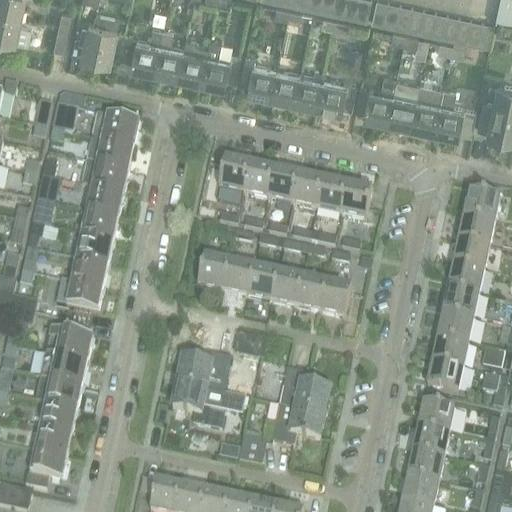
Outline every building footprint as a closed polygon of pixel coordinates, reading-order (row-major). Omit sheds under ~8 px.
[(0,0),(0,14),(23,19),(27,0),(0,0)] [(206,0),(205,6),(217,9),(218,0),(206,0)] [(226,0),(218,0),(217,9),(231,12),(233,1),(226,0)] [(261,0),(261,2),(297,9),(298,0),(261,0)] [(298,0),(297,9),(308,12),(311,0),(298,0)] [(311,0),(308,12),(320,14),(323,0),(311,0)] [(366,0),(323,0),(320,14),(368,24),(373,1),(366,0)] [(511,0),(501,0),(500,6),(503,8),(501,17),(511,19),(511,0)] [(372,25),(384,28),(388,4),(377,2),(372,25)] [(388,4),(384,28),(396,31),(401,7),(388,4)] [(401,7),(396,31),(407,33),(412,10),(401,7)] [(412,10),(407,33),(419,36),(424,12),(412,10)] [(274,21),(287,23),(289,14),(276,11),(274,21)] [(424,12),(419,36),(431,38),(436,15),(424,12)] [(21,29),(23,19),(0,14),(0,41),(18,45),(30,47),(33,32),(21,29)] [(289,14),(287,23),(301,26),(303,16),(289,14)] [(118,30),(119,26),(120,20),(97,15),(95,25),(89,24),(81,59),(111,66),(118,30)] [(436,15),(431,38),(443,41),(448,17),(436,15)] [(62,16),(60,26),(72,29),(74,18),(62,16)] [(448,17),(443,41),(455,43),(460,20),(448,17)] [(460,20),(455,43),(467,46),(471,22),(460,20)] [(321,31),(334,34),(337,24),(323,21),(321,31)] [(471,22),(467,46),(478,48),(483,25),(471,22)] [(337,24),(334,34),(347,36),(349,26),(337,24)] [(483,25),(478,48),(490,51),(495,28),(483,25)] [(54,53),(66,55),(72,29),(60,26),(54,53)] [(131,69),(154,74),(163,32),(153,30),(150,43),(137,41),(131,69)] [(163,32),(154,74),(178,79),(184,51),(171,48),(174,35),(163,32)] [(391,46),(404,48),(406,38),(393,36),(391,46)] [(406,38),(404,48),(417,51),(419,41),(406,38)] [(0,41),(0,59),(13,63),(17,45),(0,41)] [(184,51),(178,79),(201,84),(208,50),(200,48),(201,44),(187,41),(185,51),(184,51)] [(208,50),(201,84),(226,89),(227,84),(236,86),(242,57),(232,55),(231,61),(219,58),(220,52),(221,52),(223,44),(211,42),(209,50),(208,50)] [(453,49),(451,58),(464,60),(467,46),(455,43),(454,47),(453,49)] [(438,55),(451,58),(453,49),(440,46),(438,55)] [(352,50),(348,68),(359,71),(363,53),(352,50)] [(246,57),(240,87),(249,89),(247,94),(271,99),(277,71),(255,66),(256,59),(246,57)] [(277,71),(271,99),(295,104),(301,76),(277,71)] [(301,76),(295,104),(319,109),(325,81),(324,81),(326,74),(314,72),(313,78),(301,76)] [(388,124),(394,96),(397,82),(384,79),(381,93),(361,88),(356,113),(365,115),(364,119),(388,124)] [(325,81),(319,109),(342,114),(346,99),(355,101),(357,88),(325,81)] [(418,101),(412,129),(435,134),(444,91),(421,86),(418,101)] [(477,133),(511,140),(511,89),(498,86),(495,106),(483,103),(477,133)] [(444,91),(435,134),(470,141),(476,113),(454,108),(457,94),(444,91)] [(394,96),(388,124),(412,129),(418,101),(394,96)] [(60,100),(58,110),(72,113),(78,114),(84,115),(87,102),(76,100),(65,98),(60,100)] [(41,106),(36,129),(48,132),(53,109),(41,106)] [(53,133),(67,136),(73,137),(78,114),(72,113),(58,110),(53,133)] [(97,118),(92,141),(135,151),(140,127),(108,120),(107,121),(97,118)] [(33,142),(45,144),(48,132),(36,129),(33,142)] [(53,133),(51,146),(63,148),(64,143),(66,144),(67,136),(53,133)] [(92,141),(87,165),(130,174),(135,151),(92,141)] [(220,194),(245,199),(250,168),(226,163),(220,194)] [(28,165),(26,177),(38,179),(41,167),(28,165)] [(82,189),(92,191),(125,198),(130,174),(87,165),(82,189)] [(250,168),(245,199),(269,204),(276,173),(250,168)] [(46,169),(43,181),(56,183),(58,171),(46,169)] [(276,173),(269,204),(293,210),(293,208),(300,179),(276,173)] [(23,190),(35,192),(38,179),(26,177),(23,190)] [(293,208),(293,210),(317,215),(318,213),(324,184),(300,179),(293,208)] [(40,194),(53,196),(56,183),(43,181),(40,194)] [(318,213),(317,215),(342,220),(349,189),(324,184),(318,213)] [(349,189),(342,220),(367,225),(373,194),(349,189)] [(92,191),(87,215),(120,221),(125,198),(92,191)] [(470,196),(464,221),(495,228),(501,203),(470,196)] [(18,211),(16,223),(28,225),(31,214),(18,211)] [(87,215),(82,238),(115,245),(120,221),(87,215)] [(36,216),(33,227),(46,230),(48,219),(36,216)] [(222,218),(221,226),(238,229),(240,222),(222,218)] [(464,221),(459,245),(490,252),(495,228),(464,221)] [(11,248),(23,250),(23,251),(28,225),(16,223),(11,248)] [(247,223),(245,231),(262,235),(264,227),(247,223)] [(33,227),(30,240),(43,243),(46,230),(33,227)] [(271,228),(269,236),(287,240),(289,232),(271,228)] [(295,234),(293,241),(311,245),(313,237),(295,234)] [(253,247),(254,239),(237,236),(235,243),(253,247)] [(82,238),(77,263),(109,269),(115,245),(82,238)] [(319,238),(317,246),(317,247),(335,250),(337,242),(319,238)] [(277,253),(279,245),(279,244),(261,240),(259,249),(277,253)] [(344,244),(342,252),(360,255),(362,248),(344,244)] [(459,245),(454,270),(485,276),(490,252),(459,245)] [(284,254),(308,259),(310,251),(285,246),(284,254)] [(310,251),(308,259),(326,263),(327,255),(310,251)] [(350,268),(351,260),(334,256),(332,264),(350,268)] [(9,258),(6,271),(18,273),(21,261),(9,258)] [(199,292),(224,297),(231,266),(206,261),(199,292)] [(362,262),(360,272),(371,274),(373,264),(362,262)] [(77,263),(72,286),(104,293),(109,269),(77,263)] [(26,264),(23,275),(35,278),(37,266),(26,264)] [(231,266),(224,297),(249,302),(256,271),(231,266)] [(454,270),(449,294),(480,301),(485,276),(454,270)] [(0,281),(0,308),(13,311),(15,300),(13,300),(16,285),(15,285),(18,273),(6,271),(4,282),(0,281)] [(256,271),(249,302),(273,307),(280,276),(256,271)] [(32,291),(35,278),(23,275),(20,289),(32,291)] [(280,276),(273,307),(297,312),(304,281),(280,276)] [(304,281),(297,312),(322,318),(329,287),(304,281)] [(99,318),(104,293),(72,286),(67,311),(99,318)] [(329,287),(322,318),(346,323),(352,292),(329,287)] [(449,294),(444,319),(475,325),(480,301),(449,294)] [(15,300),(13,311),(13,312),(36,317),(38,305),(15,300)] [(0,322),(10,325),(13,311),(0,308),(0,322)] [(13,311),(10,325),(33,330),(36,317),(13,312),(13,311)] [(444,319),(438,343),(469,350),(475,325),(444,319)] [(51,334),(46,357),(89,366),(93,343),(51,334)] [(10,337),(7,349),(19,351),(22,340),(10,337)] [(240,339),(236,358),(259,363),(263,343),(240,339)] [(438,343),(433,367),(464,374),(469,350),(438,343)] [(17,365),(19,351),(7,349),(5,362),(17,365)] [(46,357),(41,380),(83,389),(89,366),(46,357)] [(183,363),(178,388),(210,395),(213,380),(230,383),(234,362),(209,357),(206,368),(183,363)] [(502,375),(510,376),(511,367),(511,357),(506,357),(502,375)] [(459,398),(464,374),(433,367),(428,392),(459,398)] [(288,374),(281,410),(327,420),(332,394),(308,389),(310,379),(288,374)] [(36,405),(46,407),(78,414),(83,389),(41,380),(36,405)] [(497,399),(505,401),(509,383),(501,381),(497,399)] [(0,384),(0,396),(9,399),(12,387),(0,384)] [(244,386),(241,399),(251,402),(254,388),(244,386)] [(207,409),(210,395),(178,388),(172,413),(196,418),(194,428),(223,435),(227,414),(207,409)] [(0,410),(7,412),(9,399),(0,396),(0,410)] [(46,407),(41,431),(73,438),(78,414),(46,407)] [(425,408),(420,432),(450,438),(455,414),(425,408)] [(321,445),(327,420),(281,410),(273,446),(295,450),(297,440),(321,445)] [(491,426),(488,441),(496,443),(500,423),(501,419),(487,416),(485,425),(491,426)] [(41,431),(36,454),(68,461),(73,438),(41,431)] [(420,432),(414,456),(445,462),(450,438),(420,432)] [(511,433),(506,432),(502,451),(511,452),(511,445),(511,433)] [(240,465),(263,470),(268,445),(245,441),(240,465)] [(483,464),(491,466),(496,443),(488,441),(483,464)] [(63,486),(68,461),(36,454),(31,478),(29,478),(26,490),(47,494),(50,483),(63,486)] [(414,456),(409,480),(440,487),(445,462),(414,456)] [(497,475),(505,477),(509,458),(501,456),(497,475)] [(482,470),(478,489),(486,491),(490,472),(482,470)] [(409,480),(404,504),(413,507),(434,511),(440,487),(409,480)] [(492,499),(500,501),(504,482),(496,481),(492,499)] [(151,511),(177,511),(182,490),(158,485),(151,511)] [(478,489),(472,511),(481,511),(486,491),(478,489)] [(182,490),(177,511),(203,511),(207,495),(182,490)] [(0,510),(8,511),(29,511),(33,498),(0,491),(0,493),(0,510)] [(207,495),(203,511),(228,511),(231,500),(207,495)] [(231,500),(228,511),(253,511),(255,505),(231,500)]
